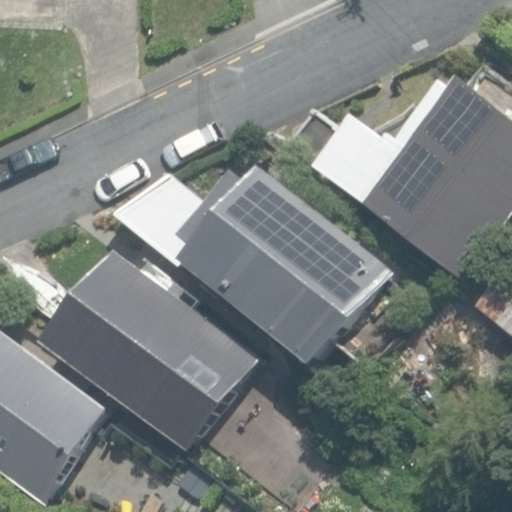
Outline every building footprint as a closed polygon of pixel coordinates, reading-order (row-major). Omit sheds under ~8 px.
[(372,123),(336,170),(379,203),(375,208),(470,281),(511,228),(511,110),(471,80),(462,92),(454,86),(411,143),(403,137),(399,144),(372,123)] [(319,108),(286,154),(324,182),(358,136),(332,118),(319,108)] [(254,179),(226,213),(201,245),(214,256),(203,270),(327,371),(348,346),(379,371),(406,339),(376,315),(406,276),(278,173),(266,188),(254,179)] [(201,245),(226,213),(180,178),(127,218),(198,276),(203,270),(214,256),(201,245)] [(60,348),(201,454),(272,361),(131,255),(60,348)] [(511,282),(488,310),(511,330),(511,282)] [(0,465),(52,506),(122,416),(0,321),(0,465)]
